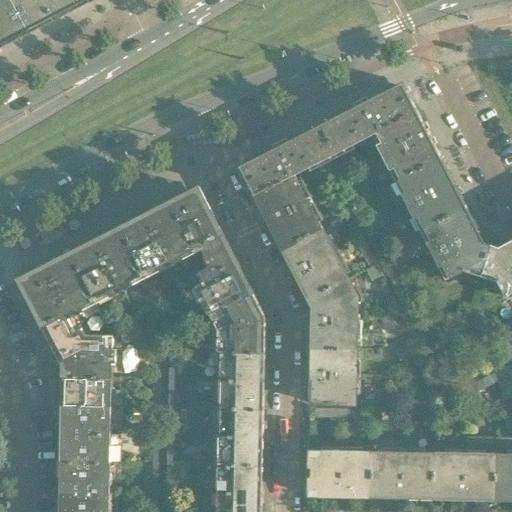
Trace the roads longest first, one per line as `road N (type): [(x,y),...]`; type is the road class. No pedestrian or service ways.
road 1 (residential): [(187,110),(290,312),(291,511)]
road 2 (secondary): [(187,110),(448,4)]
road 3 (secondary): [(0,205),(187,110)]
road 4 (secondary): [(144,38),(121,68),(0,138)]
road 5 (residential): [(23,511),(17,394),(0,348)]
road 6 (secondary): [(144,38),(0,112)]
road 7 (residential): [(511,194),(437,72)]
